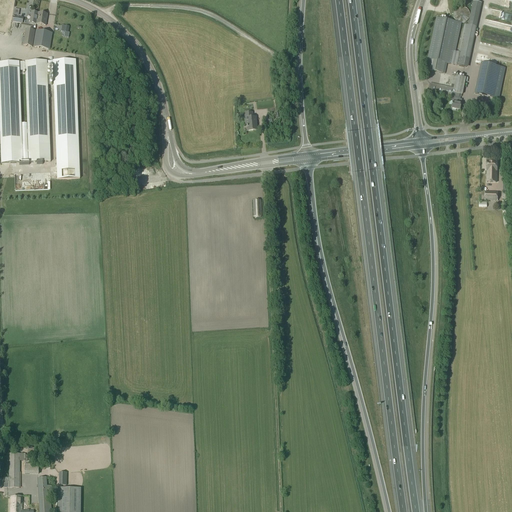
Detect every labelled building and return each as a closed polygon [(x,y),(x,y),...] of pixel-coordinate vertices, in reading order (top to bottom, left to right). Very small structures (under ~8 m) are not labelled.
[(36,24),(37,13),(31,12),(29,23),(36,24)] [(45,26),(47,14),(37,13),(36,24),(45,26)] [(436,18),(425,70),(445,74),(447,64),(453,65),(461,23),(436,18)] [(25,29),(23,45),(32,47),(34,31),(25,29)] [(36,31),(34,47),(47,49),(50,33),(36,31)] [(53,62),(57,180),(80,179),(75,61),(53,62)] [(50,162),(47,62),(25,63),(28,163),(50,162)] [(23,163),(19,63),(0,63),(0,135),(1,164),(23,163)] [(430,84),(428,93),(450,98),(449,104),(452,105),(451,109),(459,111),(461,100),(458,100),(459,94),(460,95),(463,78),(461,78),(462,74),(452,72),(449,84),(451,84),(451,88),(430,84)] [(253,74),(256,109),(266,108),(264,76),(259,76),(259,73),(253,74)] [(498,99),(501,88),(478,83),(475,94),(498,99)] [(252,113),(244,114),(245,123),(246,123),(247,132),(256,131),(255,118),(252,118),(252,113)] [(487,162),(487,182),(496,182),(497,162),(487,162)] [(485,192),(485,201),(497,201),(497,192),(485,192)] [(507,192),(502,194),(502,199),(508,201),(511,196),(507,192)] [(260,200),(252,200),(253,217),(255,218),(258,218),(261,216),(260,200)] [(4,482),(4,488),(19,488),(19,461),(24,461),(24,454),(9,454),(9,482),(4,482)] [(24,462),(24,474),(38,474),(38,466),(32,466),(32,462),(24,462)] [(58,474),(58,486),(66,486),(66,474),(58,474)] [(47,511),(46,478),(37,479),(39,511),(47,511)] [(56,489),(56,511),(79,511),(80,489),(72,489),(56,489)] [(11,497),(10,511),(21,511),(21,497),(11,497)]
